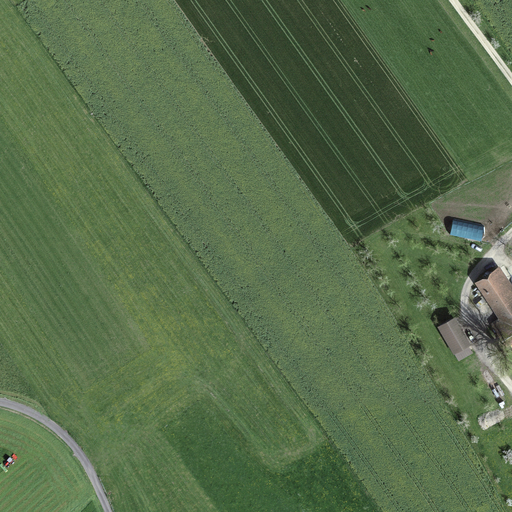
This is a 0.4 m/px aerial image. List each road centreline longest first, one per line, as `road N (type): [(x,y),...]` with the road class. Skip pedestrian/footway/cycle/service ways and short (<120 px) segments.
road 1 (track): [(511,233),(475,272),(465,297),(469,321),(511,388)]
road 2 (unclassified): [(108,511),(72,444),(39,417),(0,402)]
